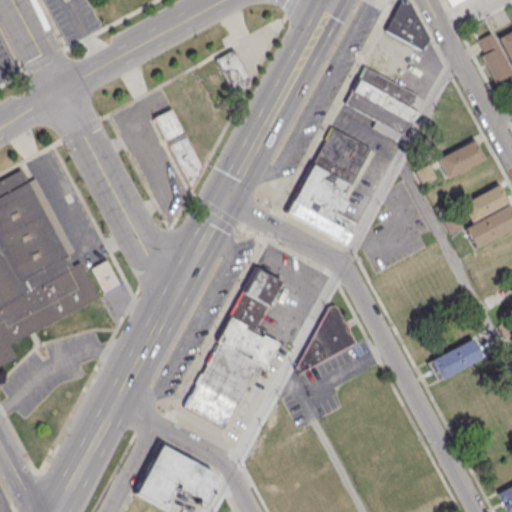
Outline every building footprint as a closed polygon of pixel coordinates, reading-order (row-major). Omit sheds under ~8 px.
[(421,51),(430,33),(416,26),(422,14),(399,3),(385,33),(421,51)] [(213,60),(234,94),(253,82),(232,49),(213,60)] [(343,108),(403,137),(415,111),(410,108),(416,94),(362,68),(343,108)] [(185,185),(204,175),(172,108),(152,117),(185,185)] [(369,147),(328,127),(286,217),(336,240),(342,227),(333,223),(369,147)] [(444,179),(483,160),(473,140),(434,159),(444,179)] [(0,178),(0,365),(16,357),(9,343),(98,297),(79,261),(70,266),(19,169),(0,178)] [(472,247),(511,228),(511,212),(499,185),(459,203),(469,224),(462,227),(472,247)] [(87,269),(101,295),(120,284),(106,259),(87,269)] [(187,410),(227,427),(254,364),(265,368),(276,341),(255,332),(278,278),(249,266),(187,410)] [(354,343),(339,314),(289,340),(298,357),(290,361),(296,373),(354,343)] [(435,381),(481,361),(472,341),(426,360),(435,381)] [(206,506),(220,475),(157,445),(133,495),(163,509),(172,489),(206,506)]
